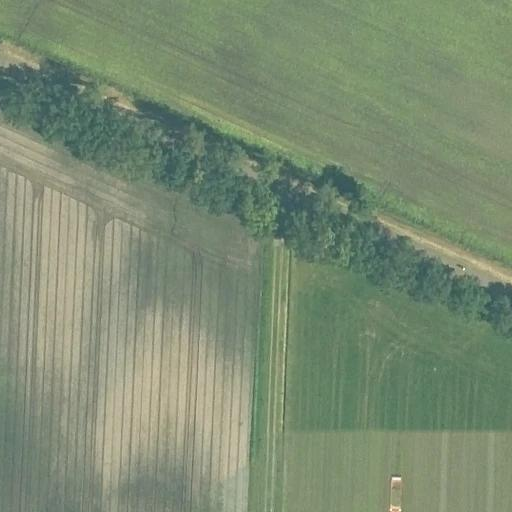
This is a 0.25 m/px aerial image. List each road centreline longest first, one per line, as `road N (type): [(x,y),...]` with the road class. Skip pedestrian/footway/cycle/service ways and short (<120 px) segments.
road 1 (tertiary): [(511,294),(0,65)]
road 2 (track): [(267,511),(286,194)]
